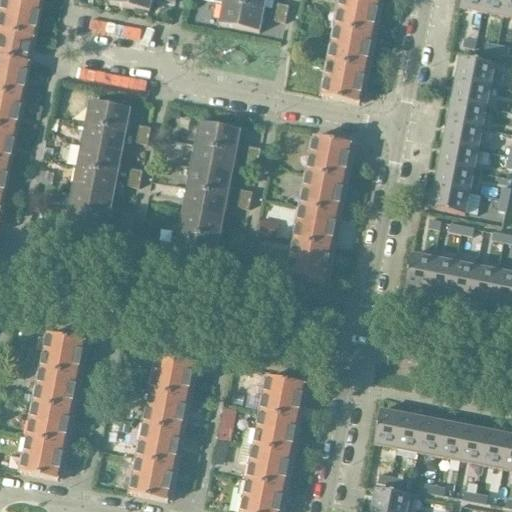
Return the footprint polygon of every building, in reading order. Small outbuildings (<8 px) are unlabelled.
[(18,102),(24,66),(16,65),(20,46),(28,47),(29,42),(29,41),(36,7),(37,0),(0,0),(0,191),(4,170),(11,136),(18,102)] [(150,0),(110,0),(109,5),(148,13),(150,0)] [(264,0),(224,0),(224,4),(263,12),(264,0)] [(341,0),(322,100),(359,107),(379,0),(341,0)] [(461,0),(459,11),(481,15),(484,0),(461,0)] [(484,0),(481,15),(503,19),(506,0),(484,0)] [(511,0),(506,0),(503,19),(511,20),(511,0)] [(263,12),(224,4),(219,26),(258,34),(263,12)] [(276,6),(274,14),(275,14),(287,17),(288,10),(288,8),(276,6)] [(274,14),(273,23),(285,26),(285,23),(287,17),(275,14),(274,14)] [(464,41),(463,49),(474,52),(476,44),(464,41)] [(485,45),(484,53),(496,56),(497,48),(485,45)] [(497,48),(496,56),(507,58),(509,50),(497,48)] [(460,61),(455,83),(489,90),(494,67),(460,61)] [(455,83),(451,104),(485,111),(489,90),(455,83)] [(132,101),(119,98),(118,106),(131,109),(132,101)] [(129,112),(90,104),(86,126),(125,134),(129,112)] [(451,104),(447,125),(481,132),(485,111),(451,104)] [(447,125),(443,147),(477,153),(481,132),(447,125)] [(125,134),(86,126),(81,148),(120,156),(125,134)] [(239,133),(200,126),(196,149),(235,157),(239,133)] [(138,128),(137,136),(138,137),(149,139),(150,134),(151,130),(138,128)] [(137,136),(135,145),(147,148),(147,147),(149,139),(138,137),(137,136)] [(336,145),(314,140),(287,279),(324,286),(351,147),(350,147),(351,143),(337,139),(336,145)] [(443,147),(439,168),(473,174),(477,153),(443,147)] [(120,156),(81,148),(77,170),(116,178),(120,156)] [(235,157),(196,149),(191,171),(230,179),(235,157)] [(248,149),(246,158),(259,160),(260,154),(260,151),(248,149)] [(277,157),(275,166),(284,168),(286,159),(277,157)] [(246,158),(245,166),(257,169),(257,167),(258,161),(259,160),(246,158)] [(439,168),(435,189),(469,196),(473,174),(439,168)] [(116,178),(77,170),(73,192),(111,200),(116,178)] [(130,171),(128,180),(140,182),(142,177),(142,173),(130,171)] [(230,179),(191,171),(187,192),(226,200),(230,179)] [(128,180),(126,188),(139,191),(139,189),(140,183),(140,182),(128,180)] [(435,189),(430,211),(464,218),(469,196),(435,189)] [(502,190),(500,202),(507,203),(510,192),(502,190)] [(111,200),(73,192),(69,213),(107,221),(111,200)] [(226,200),(187,192),(183,214),(222,222),(226,200)] [(240,192),(238,201),(250,203),(251,198),(252,195),(240,192)] [(238,201),(236,210),(249,212),(249,210),(250,205),(250,203),(238,201)] [(500,202),(497,213),(505,215),(507,203),(500,202)] [(107,221),(69,213),(64,236),(102,244),(107,221)] [(121,214),(119,223),(132,225),(133,221),(134,216),(121,214)] [(222,222),(183,214),(179,235),(218,243),(222,222)] [(275,240),(278,225),(261,222),(258,236),(275,240)] [(119,223),(118,232),(130,234),(131,232),(132,226),(132,225),(119,223)] [(429,223),(427,231),(439,233),(441,225),(429,223)] [(450,227),(449,235),(460,237),(462,229),(450,227)] [(462,229),(460,237),(472,239),(474,231),(462,229)] [(218,243),(179,235),(175,257),(214,264),(218,243)] [(492,235),(491,243),(503,245),(504,237),(501,237),(492,235)] [(231,236),(230,244),(242,247),(244,238),(231,236)] [(511,238),(504,237),(503,245),(511,247),(511,238)] [(267,255),(269,243),(261,241),(258,253),(267,255)] [(230,244),(228,253),(240,256),(242,247),(230,244)] [(411,258),(405,291),(427,296),(434,262),(411,258)] [(434,262),(427,296),(448,300),(455,266),(434,262)] [(455,266),(448,300),(469,304),(476,270),(455,266)] [(476,270),(469,304),(490,308),(497,274),(476,270)] [(511,277),(497,274),(490,308),(511,312),(511,309),(511,277)] [(69,342),(47,338),(20,476),(57,483),(84,344),(83,344),(84,340),(70,336),(69,342)] [(179,363),(157,359),(130,497),(167,504),(194,366),(193,366),(194,361),(180,358),(179,363)] [(267,381),(260,416),(241,511),(279,511),(304,387),(303,387),(304,383),(290,379),(289,385),(267,381)] [(233,396),(231,406),(241,408),(243,398),(233,396)] [(380,413),(374,447),(396,452),(403,418),(380,413)] [(403,418),(396,452),(417,456),(424,422),(403,418)] [(223,420),(220,433),(230,435),(233,422),(223,420)] [(424,422),(417,456),(438,460),(445,426),(424,422)] [(445,426),(438,460),(460,464),(466,430),(445,426)] [(466,430),(460,464),(481,468),(487,434),(466,430)] [(487,434),(481,468),(502,472),(509,438),(487,434)] [(511,439),(509,438),(502,472),(511,474),(511,439)] [(219,443),(215,459),(226,461),(229,445),(219,443)] [(379,478),(377,486),(389,488),(390,480),(379,478)] [(390,480),(389,488),(401,490),(402,482),(390,480)] [(421,486),(420,494),(431,496),(433,488),(421,486)] [(433,488),(431,496),(443,499),(445,491),(433,488)] [(375,492),(371,511),(406,511),(409,498),(388,494),(375,492)] [(463,494),(462,502),(474,504),(475,497),(463,494)] [(475,497),(474,504),(485,507),(487,499),(475,497)]
